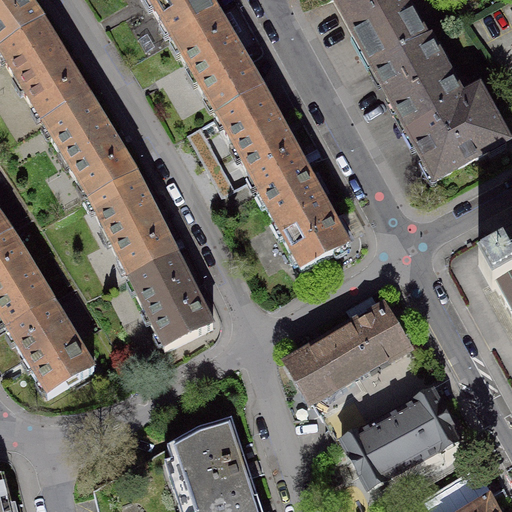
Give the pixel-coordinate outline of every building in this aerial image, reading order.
[(25,0),(0,0),(0,52),(43,24),(25,0)] [(145,0),(171,44),(218,17),(207,0),(145,0)] [(333,0),(374,74),(374,73),(428,44),(428,43),(426,44),(402,0),(333,0)] [(241,56),(218,17),(171,44),(216,121),(263,94),(241,56)] [(66,62),(43,24),(0,52),(0,57),(43,129),(89,101),(66,62)] [(456,108),(456,107),(452,100),(458,96),(443,70),(428,44),(374,73),(408,134),(456,108)] [(263,94),(216,121),(189,137),(207,170),(228,158),(234,153),(241,165),(213,181),(224,199),(251,184),(258,198),(306,171),(285,133),(263,94)] [(478,95),(456,107),(456,108),(408,134),(435,183),(470,164),(506,144),(478,95)] [(112,139),(89,101),(43,129),(88,204),(136,177),(112,139)] [(327,210),(306,171),(258,198),(301,276),(349,249),(327,210)] [(156,217),(136,177),(88,204),(128,282),(176,257),(156,217)] [(0,241),(11,235),(0,220),(0,241)] [(0,336),(53,304),(11,235),(0,241),(0,336)] [(511,266),(511,280),(496,290),(509,313),(511,319),(511,247),(509,249),(504,252),(511,266)] [(492,292),(496,290),(511,280),(511,266),(504,252),(478,266),(492,292)] [(195,294),(176,257),(128,282),(165,354),(213,330),(195,294)] [(94,373),(53,304),(0,336),(0,372),(2,376),(24,362),(27,366),(48,401),(94,373)] [(383,313),(289,368),(311,407),(406,351),(387,320),(383,313)] [(458,442),(432,395),(414,405),(374,427),(361,435),(360,434),(342,444),(368,491),(386,482),(386,481),(440,452),(458,442)] [(198,432),(167,451),(187,511),(220,511),(257,500),(249,474),(231,421),(198,432)] [(187,511),(167,451),(94,495),(97,511),(187,511)] [(0,511),(16,511),(15,506),(11,507),(4,477),(0,477),(0,511)] [(260,511),(257,500),(220,511),(260,511)] [(493,511),(488,502),(486,504),(485,501),(482,503),(484,505),(472,511),(493,511)]
